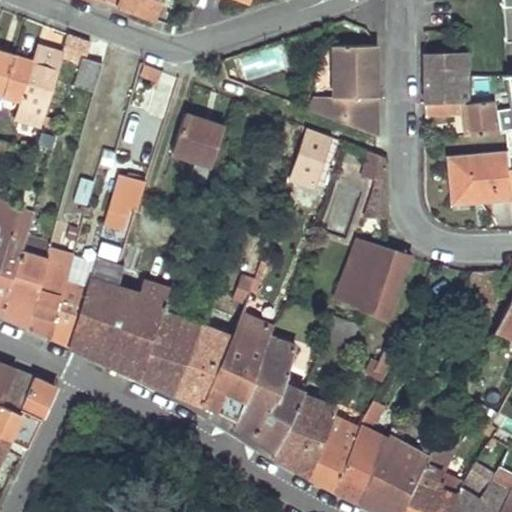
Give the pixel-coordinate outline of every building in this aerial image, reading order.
[(159,0),(105,0),(119,5),(121,0),(133,5),(131,10),(153,19),(155,11),(159,0)] [(511,0),(499,0),(502,34),(511,33),(511,0)] [(63,52),(69,53),(75,55),(86,51),(89,41),(69,33),(63,52)] [(332,96),(332,118),(377,134),(376,89),(376,45),(332,44),(332,96)] [(37,46),(33,61),(32,62),(30,69),(17,114),(15,119),(41,127),(42,124),(63,53),(37,46)] [(0,101),(6,82),(14,56),(0,51),(0,101)] [(424,79),(424,104),(460,102),(467,102),(469,102),(469,53),(457,53),(457,68),(424,68),(424,79)] [(424,53),(424,68),(457,68),(457,53),(424,53)] [(32,62),(14,56),(6,82),(0,101),(0,108),(17,114),(30,69),(32,62)] [(74,85),(84,88),(94,92),(103,64),(82,57),(74,85)] [(164,72),(145,66),(141,79),(160,85),(164,72)] [(332,96),(315,95),(309,109),(332,118),(332,96)] [(470,135),(484,134),(498,132),(494,100),(469,102),(467,102),(470,135)] [(454,115),(454,113),(454,112),(461,111),(460,102),(424,104),(424,118),(454,115)] [(467,102),(460,102),(461,111),(464,136),(470,135),(467,102)] [(511,130),(511,108),(501,110),(504,132),(511,130)] [(185,187),(192,189),(200,192),(223,123),(184,109),(171,152),(195,160),(185,187)] [(333,137),(307,129),(290,183),(316,191),(333,137)] [(375,179),(385,182),(385,159),(383,157),(367,152),(360,175),(375,179)] [(449,157),(451,194),(478,193),(478,199),(511,197),(509,169),(508,154),(449,157)] [(138,204),(145,180),(119,171),(108,209),(126,214),(129,205),(137,207),(138,204)] [(363,216),(374,216),(385,216),(385,182),(375,179),(363,216)] [(451,203),(478,201),(478,199),(478,193),(451,194),(451,203)] [(0,260),(17,211),(18,207),(0,201),(0,260)] [(0,309),(20,251),(26,233),(31,216),(17,211),(0,260),(0,309)] [(44,259),(47,250),(50,241),(26,233),(20,251),(44,259)] [(333,296),(359,307),(384,318),(409,256),(404,254),(383,248),(355,237),(333,296)] [(47,250),(44,259),(26,324),(34,328),(48,335),(69,262),(70,259),(71,257),(47,250)] [(0,313),(9,318),(26,324),(44,259),(20,251),(0,309),(0,313)] [(139,290),(118,284),(118,283),(111,281),(117,263),(96,257),(93,268),(68,344),(105,360),(136,375),(167,287),(154,283),(143,279),(139,290)] [(58,339),(68,344),(93,268),(70,259),(69,262),(48,335),(58,339)] [(117,263),(111,281),(118,283),(125,262),(118,260),(117,263)] [(448,316),(459,322),(470,328),(477,314),(492,320),(511,276),(511,269),(471,270),(448,316)] [(231,297),(238,299),(245,302),(253,278),(240,273),(231,297)] [(163,387),(175,392),(200,324),(167,313),(175,290),(168,288),(167,287),(136,375),(163,387)] [(492,334),(493,334),(494,335),(496,331),(511,338),(511,304),(508,303),(492,334)] [(216,410),(236,419),(268,336),(272,326),(241,313),(239,312),(229,335),(201,404),(216,410)] [(356,323),(331,312),(313,360),(321,362),(328,342),(348,349),(356,323)] [(186,397),(201,404),(229,335),(200,324),(175,392),(186,397)] [(256,439),(273,451),(301,392),(301,390),(284,383),(294,346),(268,336),(236,419),(234,423),(256,439)] [(381,380),(395,351),(385,346),(378,361),(371,357),(364,371),(381,380)] [(0,454),(3,447),(5,443),(0,440),(0,402),(0,403),(15,371),(0,364),(0,454)] [(15,371),(0,403),(20,411),(34,379),(24,375),(15,371)] [(0,440),(5,443),(3,447),(22,456),(54,387),(43,383),(34,379),(20,411),(0,403),(0,402),(0,440)] [(285,463),(305,475),(331,415),(334,406),(301,392),(273,451),(272,455),(285,463)] [(469,411),(473,403),(459,395),(454,407),(462,411),(460,414),(465,417),(469,411)] [(342,494),(356,500),(386,438),(372,431),(385,403),(373,397),(357,429),(333,489),(342,494)] [(475,414),(491,423),(496,415),(473,403),(469,411),(475,414)] [(491,437),(494,438),(499,428),(491,423),(475,414),(469,423),(491,437)] [(316,481),(333,489),(357,429),(331,415),(305,475),(316,481)] [(377,509),(383,511),(397,511),(428,455),(387,433),(386,438),(356,500),(377,509)] [(444,511),(457,487),(461,480),(443,470),(457,443),(439,433),(428,455),(397,511),(444,511)] [(496,440),(494,438),(491,437),(486,445),(491,448),(493,444),(496,440)] [(498,511),(507,493),(488,482),(494,472),(476,462),(464,481),(461,480),(457,487),(444,511),(498,511)] [(511,511),(511,483),(507,493),(498,511),(511,511)]
